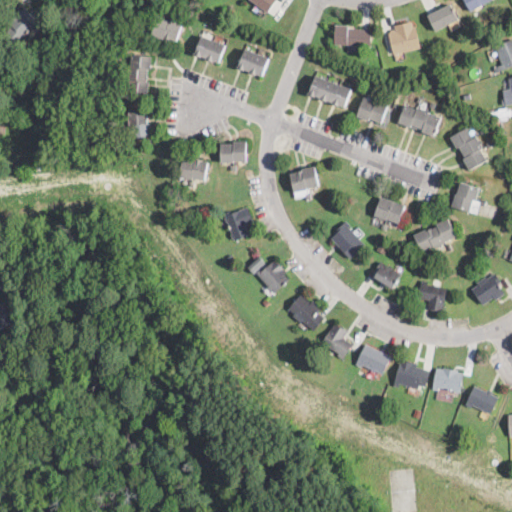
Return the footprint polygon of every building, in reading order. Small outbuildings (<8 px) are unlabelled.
[(276,0),(268,12),(252,0),(276,0)] [(488,0),(474,8),(470,10),(464,0),(488,0)] [(448,23),(435,30),(428,15),(451,4),(458,19),(448,23)] [(24,5),(31,12),(33,9),(41,17),(17,43),(6,33),(13,26),(10,24),(13,21),(12,19),(24,5)] [(234,9),(229,15),(224,11),(229,5),(234,9)] [(487,18),(480,21),(478,17),(484,13),(487,18)] [(170,20),(170,19),(183,24),(177,41),(164,37),(164,39),(152,34),(159,16),(170,20)] [(412,21),(413,26),(415,26),(421,47),(394,54),(389,32),(395,31),(394,25),(412,21)] [(360,40),(360,45),(335,44),(336,24),(361,26),(360,40)] [(226,44),(219,62),(214,60),(213,61),(206,59),(207,58),(202,56),(202,57),(195,54),(202,35),(226,44)] [(511,39),(511,64),(501,69),(500,66),(499,65),(502,64),(495,45),(511,39)] [(269,58),(262,76),(257,74),(257,75),(250,72),(251,71),(245,69),(245,70),(238,67),(245,48),(269,58)] [(151,67),(150,69),(148,69),(147,81),(149,82),(148,94),(128,92),(130,79),(128,79),(129,66),(131,67),(132,55),(151,56),(151,67)] [(352,89),(345,107),(340,105),(340,106),(333,103),(333,102),(328,100),(328,102),(320,99),(321,98),(316,96),(316,97),(309,94),(317,75),(352,89)] [(511,102),(511,76),(508,77),(510,87),(503,89),(506,104),(511,102)] [(372,100),(376,101),(376,100),(388,105),(382,122),(370,118),(369,120),(358,116),(364,97),(372,100)] [(405,104),(417,109),(418,107),(430,111),(430,113),(441,116),(434,134),(423,130),(422,128),(411,124),(411,126),(399,122),(405,104)] [(147,122),(147,123),(150,123),(151,136),(132,138),(131,126),(130,125),(128,112),(146,111),(147,122)] [(469,132),(473,138),(476,136),(483,147),(480,149),(486,159),(469,169),(464,160),(463,158),(466,157),(460,147),(458,148),(451,137),(467,128),(469,132)] [(246,141),(246,161),(234,161),(234,162),(221,162),(221,144),(233,144),(234,141),(246,141)] [(195,159),(196,158),(200,159),(202,159),(202,160),(208,161),(205,179),(193,177),(192,179),(180,177),(183,157),(195,159)] [(307,189),(295,192),(291,174),(302,171),(302,168),(314,165),(319,185),(307,188),(307,189)] [(479,188),(475,200),(473,199),(470,211),(452,206),(456,193),(457,194),(460,183),(479,188)] [(404,205),(399,221),(387,217),(387,219),(375,215),(381,197),(404,205)] [(248,206),(253,220),(245,224),(249,235),(235,240),(234,238),(233,238),(231,234),(233,234),(227,220),(226,220),(225,218),(227,217),(225,213),(231,211),(232,213),(248,206)] [(448,218),(456,235),(446,240),(446,242),(434,248),(433,246),(422,251),(414,234),(426,229),(426,230),(431,227),(432,228),(437,226),(436,223),(448,218)] [(364,244),(350,258),(331,238),(335,235),(333,233),(345,222),(349,226),(348,228),(364,244)] [(390,243),(384,254),(376,249),(382,239),(390,243)] [(265,264),(254,273),(247,265),(259,255),(266,263),(265,264)] [(284,269),(286,272),(284,274),(289,279),(275,292),(274,291),(257,272),(261,268),(263,270),(275,259),(284,269)] [(398,281),(397,283),(395,283),(393,287),(376,276),(383,264),(401,275),(398,279),(399,279),(398,281)] [(495,273),(500,281),(498,283),(505,293),(495,299),(494,297),(484,304),(473,288),(478,284),(477,282),(486,276),(487,278),(495,273)] [(447,288),(443,310),(436,309),(436,311),(428,309),(430,300),(419,298),(422,280),(428,281),(428,284),(447,288)] [(301,294),(310,302),(312,300),(321,307),(318,312),(324,318),(314,330),(303,321),(301,323),(293,316),(295,313),(289,309),(301,294)] [(270,304),(266,307),(262,303),(266,299),(270,304)] [(13,321),(0,328),(0,305),(3,304),(13,321)] [(349,349),(344,358),(338,355),(339,353),(322,343),(335,323),(347,331),(344,337),(353,343),(349,349)] [(390,356),(382,373),(363,364),(362,366),(356,364),(366,344),(390,356)] [(430,371),(426,386),(422,385),(422,382),(420,382),(418,388),(400,383),(399,386),(394,385),(401,360),(417,364),(416,366),(430,370),(430,371)] [(444,368),(455,369),(457,370),(458,370),(458,372),(464,373),(463,374),(461,390),(461,391),(454,390),(439,387),(439,390),(438,390),(433,389),(433,387),(436,368),(443,369),(444,368)] [(475,386),(487,391),(488,389),(493,392),(492,394),(499,397),(491,413),(473,405),(472,407),(466,405),(475,386)] [(422,409),(419,417),(413,414),(416,407),(422,409)]
